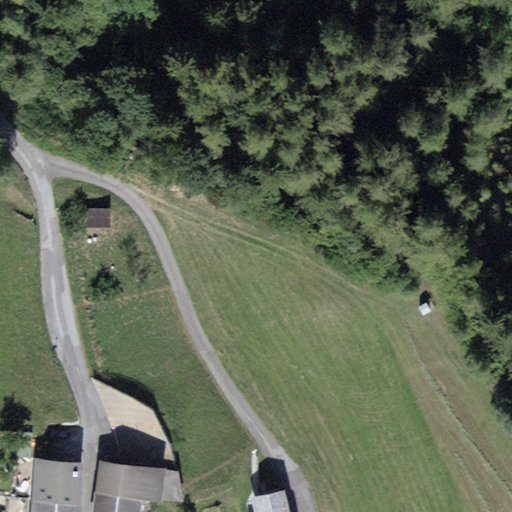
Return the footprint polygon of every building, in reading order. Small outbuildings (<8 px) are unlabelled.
[(87,225),(111,226),(112,206),(88,205),(87,225)] [(83,464),(38,461),(35,501),(80,504),(83,464)] [(167,469),(102,463),(99,496),(142,500),(164,502),(167,469)] [(288,511),(285,491),(254,498),(256,511),(288,511)] [(140,511),(142,500),(99,496),(97,511),(140,511)] [(79,511),(80,504),(35,501),(34,511),(79,511)]
